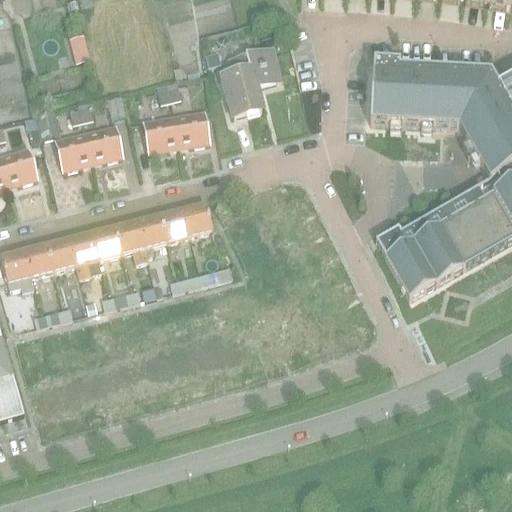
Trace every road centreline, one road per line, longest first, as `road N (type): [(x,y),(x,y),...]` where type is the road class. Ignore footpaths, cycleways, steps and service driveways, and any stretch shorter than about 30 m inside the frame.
road 1 (residential): [(432,389),(312,432),(24,511)]
road 2 (residential): [(0,475),(298,393),(398,354)]
road 3 (residential): [(309,159),(0,241)]
road 4 (residential): [(309,159),(359,157),(375,175),(373,221),(357,251)]
